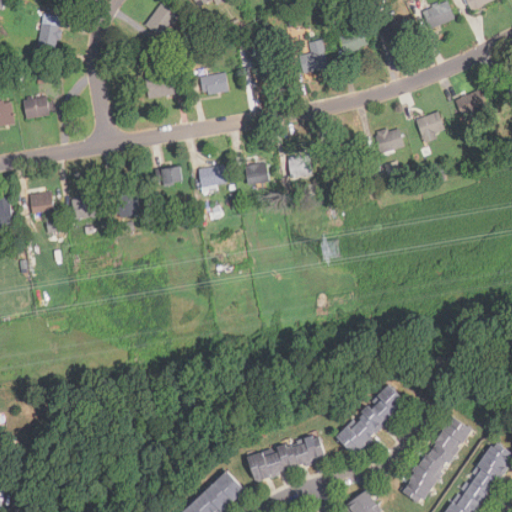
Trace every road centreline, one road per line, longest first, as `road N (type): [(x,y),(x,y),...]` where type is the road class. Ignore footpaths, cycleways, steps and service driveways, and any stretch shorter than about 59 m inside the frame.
road 1 (residential): [(511,35),(343,102),(0,161)]
road 2 (residential): [(431,400),(386,463),(318,479),(251,511)]
road 3 (residential): [(115,0),(96,62),(109,143)]
